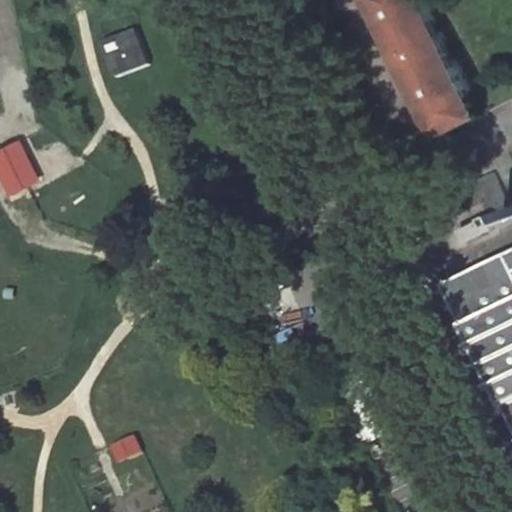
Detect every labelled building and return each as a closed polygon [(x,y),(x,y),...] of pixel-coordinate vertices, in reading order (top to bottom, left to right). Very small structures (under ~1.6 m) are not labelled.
[(377,0),(445,133),(486,113),(428,0),(377,0)] [(138,30),(105,42),(119,77),(152,65),(138,30)] [(23,140),(0,151),(0,166),(13,193),(28,186),(42,179),(23,140)] [(511,199),(503,182),(497,171),(471,185),(476,195),(488,189),(496,204),(508,206),(511,204),(511,199)] [(489,217),(489,216),(460,230),(461,231),(449,237),(454,246),(466,241),(466,242),(495,227),(494,226),(505,221),(501,211),(489,217)] [(511,255),(450,287),(511,411),(511,255)] [(378,399),(365,373),(337,387),(367,447),(412,424),(395,390),(378,399)] [(137,436),(114,447),(122,463),(145,452),(137,436)]
